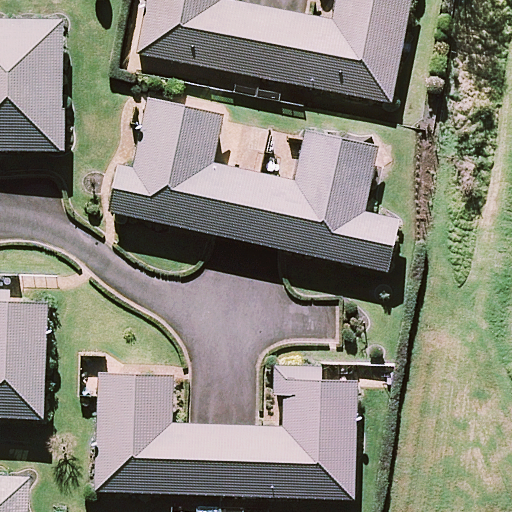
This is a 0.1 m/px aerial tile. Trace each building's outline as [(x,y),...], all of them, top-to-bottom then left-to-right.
[(147,0),(138,54),(391,103),(411,0),(331,0),(327,22),(223,2),(223,0),(147,0)] [(0,150),(64,151),(63,20),(0,20),(0,150)] [(222,117),(151,101),(135,177),(117,173),(109,212),(388,272),(399,221),(363,213),(377,147),(307,131),(296,184),(212,166),(222,117)] [(0,418),(45,421),(50,304),(10,302),(11,291),(0,290),(0,418)] [(100,374),(96,492),(355,501),(359,383),(322,381),(323,368),(275,367),(274,395),(284,395),(283,427),(172,423),(174,376),(100,374)] [(0,511),(29,511),(31,477),(0,475),(0,511)]
